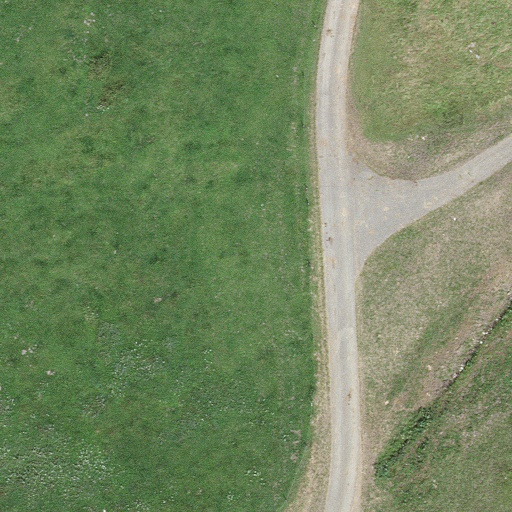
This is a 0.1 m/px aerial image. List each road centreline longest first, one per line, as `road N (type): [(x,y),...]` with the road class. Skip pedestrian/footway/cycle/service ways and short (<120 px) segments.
road 1 (track): [(345,0),(334,104),(346,457),(337,511)]
road 2 (track): [(511,148),(338,226)]
